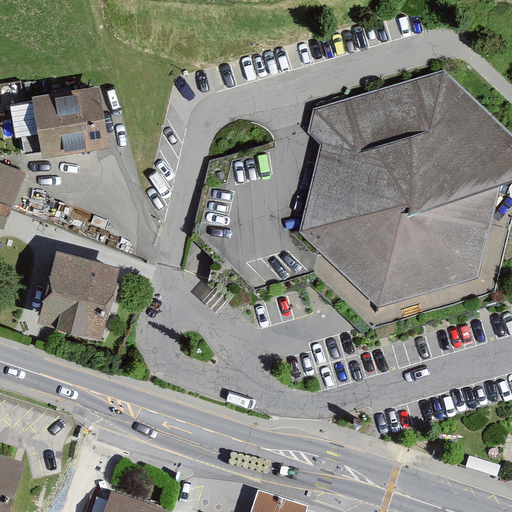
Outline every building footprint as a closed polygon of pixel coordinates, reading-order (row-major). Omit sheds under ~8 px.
[(497,188),(511,183),(511,137),(441,69),(311,109),(306,132),(310,140),(315,147),(294,238),(330,272),(374,312),(476,280),(497,188)] [(27,102),(37,161),(107,149),(97,90),(27,102)] [(310,140),(306,132),(274,141),(211,158),(193,229),(253,290),(255,286),(298,279),(330,272),(294,238),(315,147),(310,140)] [(0,232),(3,234),(26,178),(0,168),(0,232)] [(41,327),(104,344),(124,266),(61,250),(41,327)] [(0,511),(11,511),(26,466),(0,457),(0,511)] [(112,511),(171,511),(119,494),(112,511)]
